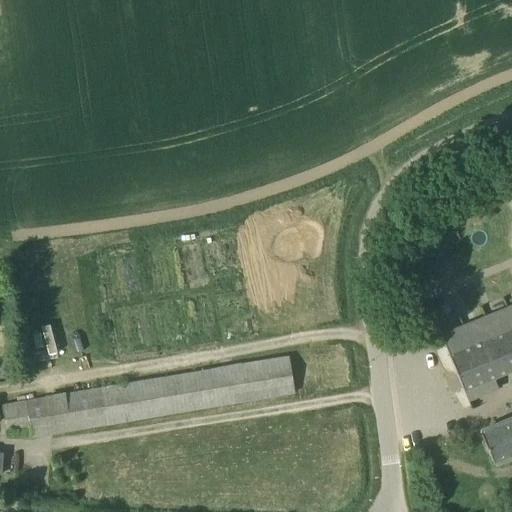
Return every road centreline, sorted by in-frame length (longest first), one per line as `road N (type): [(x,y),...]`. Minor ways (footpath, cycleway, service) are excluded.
road 1 (unclassified): [(389,511),(371,251),(377,216),(407,162),(511,111)]
road 2 (unknown): [(0,393),(378,338)]
